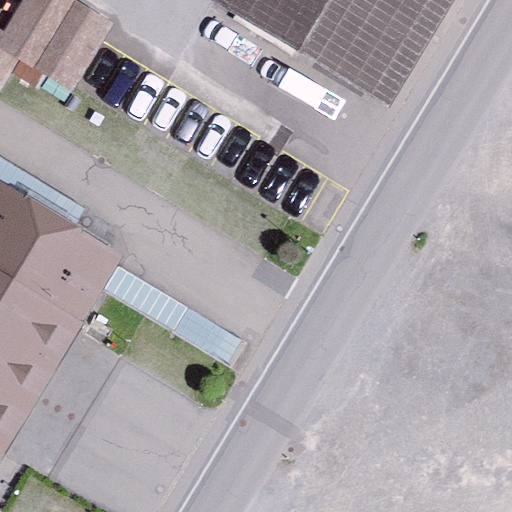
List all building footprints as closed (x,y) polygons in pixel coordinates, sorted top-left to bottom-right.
[(0,32),(0,96),(21,63),(74,95),(115,27),(70,0),(27,0),(5,36),(0,32)] [(388,113),(457,0),(216,0),(212,7),(388,113)] [(0,184),(84,235),(100,209),(0,149),(0,184)] [(84,235),(0,184),(0,465),(4,468),(104,295),(120,267),(125,260),(84,235)] [(192,308),(120,267),(104,295),(176,336),(192,308)]
